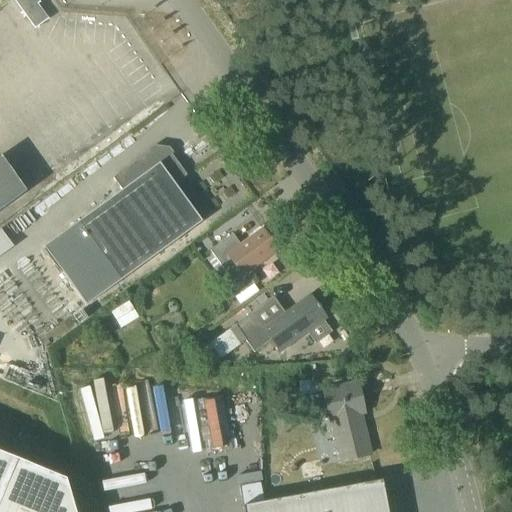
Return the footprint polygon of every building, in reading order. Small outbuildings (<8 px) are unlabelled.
[(103,74),(59,106),(92,152),(137,120),(103,74)] [(78,223),(121,281),(201,222),(174,185),(187,176),(171,155),(171,156),(167,151),(155,149),(150,153),(150,152),(117,176),(126,188),(78,223)] [(0,211),(25,193),(0,157),(0,211)] [(242,277),(262,263),(278,251),(262,229),(240,245),(232,235),(209,251),(225,273),(234,266),(242,277)] [(0,257),(12,251),(2,232),(0,233),(0,257)] [(307,333),(315,344),(331,333),(322,321),(326,319),(318,309),(320,308),(318,305),(317,307),(309,296),(285,314),(274,299),(234,326),(254,354),(271,341),(279,353),(307,333)] [(342,463),(351,461),(370,456),(360,415),(364,414),(357,385),(323,393),(330,422),(332,422),(342,463)] [(74,511),(65,481),(0,453),(0,511),(74,511)] [(261,483),(238,487),(242,511),(387,511),(382,481),(264,502),(261,483)]
